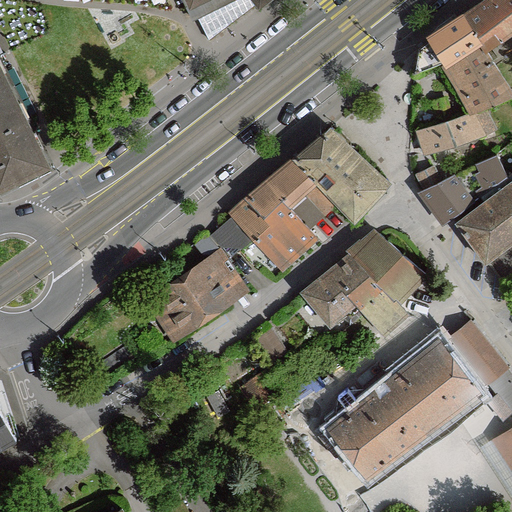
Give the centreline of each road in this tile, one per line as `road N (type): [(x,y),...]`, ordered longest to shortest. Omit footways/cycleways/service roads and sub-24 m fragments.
road 1 (residential): [(511,348),(399,199),(241,325),(130,394)]
road 2 (secondary): [(59,302),(155,210),(420,0)]
road 3 (secondary): [(336,0),(157,141),(12,217)]
